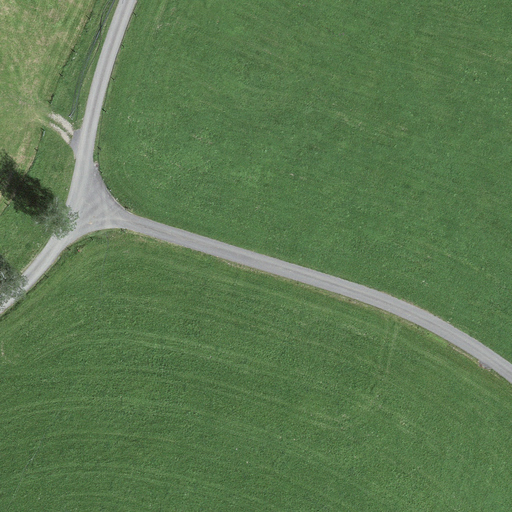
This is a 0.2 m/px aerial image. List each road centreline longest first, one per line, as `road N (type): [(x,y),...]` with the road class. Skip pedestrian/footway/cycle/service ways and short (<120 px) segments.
road 1 (track): [(511,375),(397,306),(83,207),(92,114),(128,0)]
road 2 (track): [(83,207),(0,304)]
